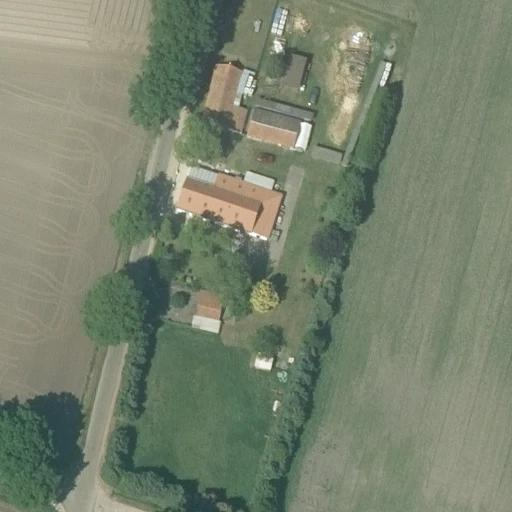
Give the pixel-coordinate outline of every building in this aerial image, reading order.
[(221,132),(236,73),(217,68),(202,127),(221,132)] [(359,140),(377,95),(365,90),(356,113),(345,109),(340,121),(351,126),(347,136),(359,140)] [(304,154),(312,125),(256,110),(248,139),(304,154)] [(186,183),(176,213),(266,242),(280,199),(219,178),(219,179),(192,170),(188,183),(186,183)] [(223,299),(199,294),(194,319),(217,324),(223,299)] [(274,352),(272,362),(294,367),(296,358),(274,352)]
